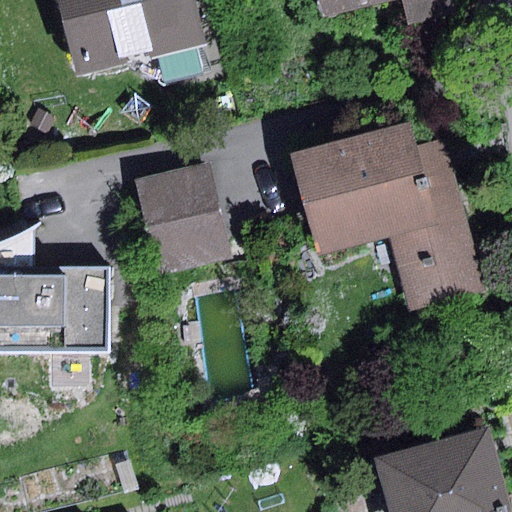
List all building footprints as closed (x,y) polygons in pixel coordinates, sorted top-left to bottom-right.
[(58,0),(76,75),(208,45),(198,0),(58,0)] [(416,147),(410,122),(289,153),(316,258),(391,239),(409,310),(485,291),(446,139),(416,147)] [(212,162),(135,181),(157,277),(235,258),(212,162)] [(0,350),(107,349),(106,272),(0,274),(0,350)] [(511,511),(511,499),(493,425),(373,456),(387,511),(511,511)]
